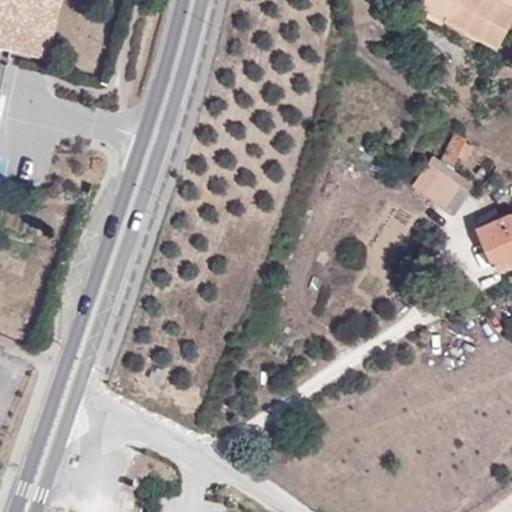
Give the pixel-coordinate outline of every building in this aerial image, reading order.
[(0,0),(0,38),(51,49),(60,0),(0,0)] [(511,0),(427,0),(426,1),(450,13),(447,20),(499,48),(511,21),(511,0)] [(447,20),(450,13),(426,1),(423,7),(447,20)] [(468,137),(457,130),(441,159),(451,167),(468,137)] [(453,212),(472,182),(451,167),(441,159),(435,155),(415,183),(453,212)] [(496,267),(511,259),(511,213),(480,227),(496,267)]
